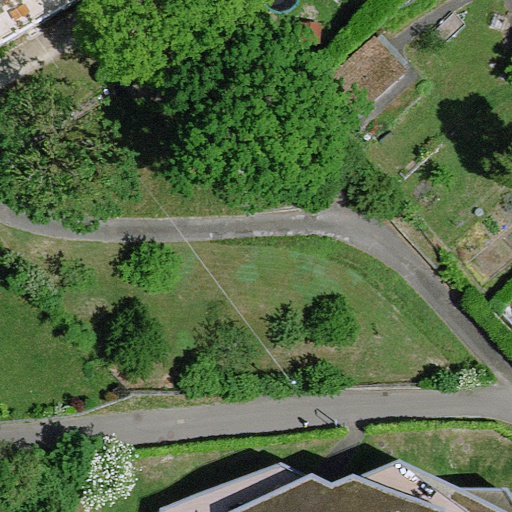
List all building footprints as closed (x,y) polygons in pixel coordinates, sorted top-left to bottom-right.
[(18,0),(0,11),(0,49),(83,0),(18,0)] [(0,0),(0,11),(18,0),(0,0)] [(405,76),(375,43),(327,86),(356,120),(405,76)] [(447,511),(452,496),(401,470),(335,497),(281,472),(193,504),(191,511),(447,511)] [(511,511),(511,501),(510,498),(452,496),(447,511),(511,511)]
